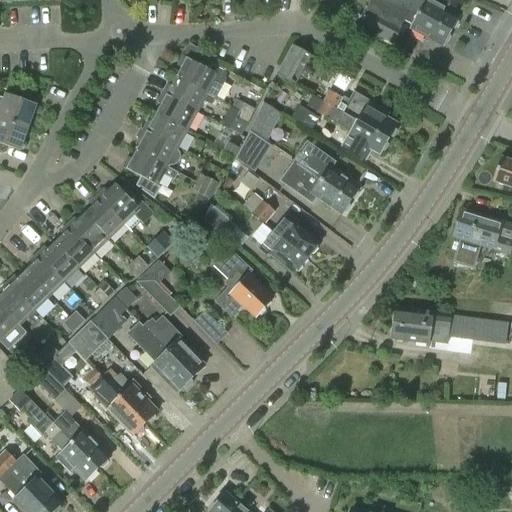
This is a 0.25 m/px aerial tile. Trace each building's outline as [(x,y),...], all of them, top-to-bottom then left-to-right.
[(403,7),(391,0),(371,0),(366,10),(374,15),(367,29),(396,45),(404,31),(399,28),(402,21),(411,26),(409,30),(441,47),(443,43),(446,44),(450,38),(448,35),(450,32),(403,7)] [(458,17),(442,9),(445,2),(441,0),(391,0),(403,7),(450,32),(451,29),(454,29),(458,23),(456,21),(458,17)] [(495,26),(501,12),(473,0),(470,0),(465,13),(495,26)] [(221,79),(225,71),(207,62),(209,56),(189,45),(177,67),(180,69),(175,78),(206,95),(213,99),(215,100),(225,81),(221,79)] [(276,75),(294,85),(310,56),(292,46),(276,75)] [(213,99),(206,95),(175,78),(170,87),(167,85),(162,94),(196,113),(203,101),(210,105),(213,99)] [(329,92),(323,102),(387,140),(389,137),(392,137),(395,132),(394,129),(396,126),(385,119),(388,115),(353,94),(348,102),(340,98),(329,92)] [(186,131),(196,113),(162,94),(157,104),(160,106),(155,115),(186,131)] [(5,95),(0,107),(0,119),(27,129),(36,106),(5,95)] [(387,140),(323,102),(322,103),(312,97),(306,107),(335,124),(335,125),(349,133),(347,136),(379,155),(381,151),(384,152),(387,146),(386,143),(387,140)] [(242,104),(238,112),(249,118),(253,110),(242,104)] [(249,132),(266,143),(280,115),(263,104),(249,132)] [(291,119),(310,131),(318,119),(299,107),(291,119)] [(249,118),(238,112),(234,119),(246,126),(249,118)] [(186,131),(155,115),(151,124),(147,122),(142,131),(176,150),(186,131)] [(27,129),(0,119),(0,155),(3,156),(8,154),(10,148),(19,152),(27,129)] [(176,150),(142,131),(137,140),(140,142),(135,151),(167,168),(167,167),(169,168),(173,167),(176,165),(178,162),(179,159),(179,155),(178,152),(176,150)] [(235,161),(255,173),(272,148),(250,134),(235,161)] [(227,143),(222,151),(234,157),(238,149),(227,143)] [(299,155),(294,163),(306,172),(349,203),(359,189),(331,169),(335,164),(315,150),(307,160),(299,155)] [(178,174),(167,168),(135,151),(131,160),(127,158),(122,168),(141,179),(136,188),(154,202),(161,189),(156,187),(163,175),(174,182),(178,174)] [(234,157),(222,151),(219,158),(231,164),(234,157)] [(511,162),(500,158),(492,182),(511,188),(511,162)] [(306,172),(294,163),(280,182),(310,203),(314,197),(340,215),(349,203),(306,172)] [(205,179),(201,186),(212,192),(216,184),(205,179)] [(222,188),(226,192),(233,184),(229,180),(222,188)] [(104,190),(96,197),(123,225),(129,232),(139,223),(143,226),(154,215),(136,197),(131,203),(114,185),(106,193),(104,190)] [(212,192),(201,186),(197,194),(208,199),(212,192)] [(123,225),(96,197),(88,204),(91,207),(84,214),(108,240),(123,225)] [(251,215),(263,225),(273,212),(262,202),(251,215)] [(203,220),(225,240),(235,228),(213,209),(203,220)] [(511,225),(460,210),(451,238),(459,241),(452,264),(453,264),(453,263),(463,266),(467,266),(471,264),(473,261),(478,247),(509,256),(511,246),(511,225)] [(108,240),(84,214),(76,222),(74,219),(66,226),(93,254),(108,240)] [(288,215),(273,233),(306,260),(310,255),(312,255),(317,250),(316,247),(318,245),(295,225),(297,223),(288,215)] [(273,233),(263,225),(252,238),(262,246),(258,251),(267,258),(269,256),(293,275),(295,273),(298,273),(301,268),(301,266),(306,260),(273,233)] [(93,254),(66,226),(59,233),(61,236),(54,243),(78,269),(93,254)] [(148,248),(159,260),(176,244),(164,232),(148,248)] [(44,248),(36,255),(64,283),(78,269),(54,243),(46,250),(44,248)] [(214,302),(231,318),(242,306),(255,317),(256,316),(259,316),(264,311),(263,308),(271,300),(246,277),(251,272),(228,250),(212,267),(227,281),(224,285),(227,288),(214,302)] [(31,265),(24,272),(49,298),(64,283),(36,255),(29,262),(31,265)] [(137,257),(131,263),(140,272),(146,266),(137,257)] [(159,262),(136,283),(153,282),(166,270),(159,262)] [(140,272),(131,263),(125,269),(134,278),(140,272)] [(14,277),(6,284),(34,312),(49,298),(24,272),(17,279),(14,277)] [(153,282),(136,283),(169,317),(179,308),(153,282)] [(105,283),(98,289),(107,298),(113,292),(105,283)] [(0,292),(2,294),(0,295),(0,307),(19,326),(34,312),(6,284),(0,289),(0,292)] [(107,298),(98,289),(92,295),(101,304),(107,298)] [(115,299),(126,311),(136,301),(125,289),(115,299)] [(107,306),(90,323),(107,340),(125,323),(107,306)] [(19,326),(0,307),(0,338),(3,341),(19,326)] [(428,345),(429,339),(446,341),(447,334),(504,341),(507,320),(450,313),(450,317),(432,315),(432,314),(395,309),(391,340),(428,345)] [(75,312),(69,318),(78,328),(84,322),(75,312)] [(226,335),(205,313),(195,322),(216,344),(226,335)] [(78,328),(69,318),(63,324),(72,333),(78,328)] [(147,323),(142,327),(191,379),(203,367),(178,341),(181,338),(161,318),(152,327),(147,323)] [(90,323),(67,344),(84,362),(107,340),(90,323)] [(191,379),(142,327),(139,325),(130,333),(137,342),(156,361),(150,367),(176,394),(191,379)] [(49,344),(42,350),(51,359),(58,353),(49,344)] [(51,359),(42,350),(36,356),(45,365),(51,359)] [(45,365),(42,368),(42,369),(62,388),(62,389),(72,379),(61,369),(52,360),(52,359),(51,359),(45,365)] [(32,378),(54,401),(64,391),(62,389),(62,388),(42,369),(32,378)] [(150,399),(132,380),(128,383),(119,374),(116,377),(109,370),(100,379),(104,383),(144,424),(146,422),(149,423),(154,418),(153,415),(156,413),(147,403),(150,399)] [(144,424),(104,383),(100,379),(92,371),(83,380),(90,388),(85,393),(104,413),(107,410),(132,436),(135,433),(137,434),(142,429),(142,427),(144,424)] [(97,469),(52,424),(20,391),(9,402),(19,413),(23,409),(32,418),(31,420),(31,427),(42,439),(45,435),(50,441),(61,453),(55,459),(68,473),(72,469),(84,482),(97,469)] [(64,412),(52,424),(97,469),(99,468),(101,469),(107,464),(106,461),(109,458),(83,432),(64,412)] [(5,451),(0,456),(0,460),(9,469),(8,471),(46,511),(56,511),(60,509),(59,507),(62,504),(38,479),(41,475),(23,456),(16,462),(5,451)] [(9,469),(0,460),(0,481),(16,498),(12,502),(22,511),(46,511),(8,471),(9,469)] [(270,511),(269,511),(267,511),(247,511),(225,493),(208,511),(270,511)]
